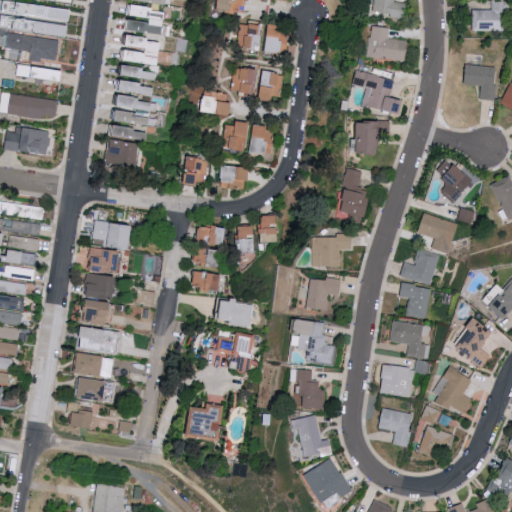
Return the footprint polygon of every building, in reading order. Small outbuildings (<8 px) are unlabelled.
[(74,9),(2,0),(0,16),(0,28),(71,36),(74,9)] [(247,13),(247,0),(216,0),(216,11),(247,13)] [(395,0),(374,0),(373,14),(407,17),(408,3),(396,2),(395,0)] [(470,9),(470,30),(504,31),(505,1),(489,0),(489,10),(470,9)] [(167,10),(128,6),(127,15),(166,19),(167,10)] [(163,34),(164,24),(126,21),(125,31),(163,34)] [(240,24),(238,49),(289,52),(290,25),(248,23),(248,25),(240,24)] [(406,61),(408,40),(389,38),(390,28),(369,26),(366,57),(406,61)] [(58,60),(60,39),(4,33),(2,48),(31,51),(30,61),(41,62),(41,58),(58,60)] [(494,84),(490,84),(491,66),(460,64),(459,84),(477,85),(477,99),(493,100),(494,84)] [(65,70),(35,67),(34,77),(64,80),(65,70)] [(234,89),(242,89),(242,68),(234,68),(234,89)] [(243,93),(257,94),(257,69),(243,68),(243,93)] [(395,81),(356,70),(352,84),(366,88),(362,105),(401,115),(404,101),(391,97),(395,81)] [(275,101),(275,96),(282,97),(283,72),(265,72),(263,101),(275,101)] [(498,105),(511,110),(511,78),(509,78),(498,105)] [(116,92),(156,94),(156,84),(117,82),(116,92)] [(0,112),(56,119),(58,99),(2,93),(0,110),(0,112)] [(113,107),(112,120),(155,127),(156,115),(157,115),(160,102),(115,95),(114,107),(113,107)] [(199,111),(231,116),(234,101),(201,97),(199,111)] [(248,150),(251,123),(236,121),(235,125),(225,124),(222,148),(248,150)] [(358,154),(380,155),(381,136),(390,137),(391,122),(359,121),(358,154)] [(149,141),(150,132),(112,125),(110,135),(149,141)] [(7,131),(4,148),(47,155),(50,131),(16,126),(15,132),(7,131)] [(254,153),(270,155),(273,128),(257,126),(254,153)] [(104,162),(137,166),(140,143),(112,140),(111,152),(106,152),(104,162)] [(188,185),(206,185),(205,158),(187,158),(188,185)] [(467,182),(442,159),(430,172),(444,183),(437,191),(449,203),(467,182)] [(249,166),(222,166),(222,182),(230,182),(230,189),(249,189),(249,166)] [(363,172),(347,168),(343,186),(347,187),(341,212),(363,218),(370,191),(359,188),(363,172)] [(504,219),(511,215),(511,187),(506,175),(488,183),(504,219)] [(0,214),(42,218),(43,205),(0,201),(0,214)] [(448,222),(418,212),(412,232),(432,238),(428,248),(446,254),(450,239),(443,237),(448,222)] [(278,242),(277,215),(257,215),(258,242),(278,242)] [(42,224),(8,219),(0,218),(0,245),(4,246),(6,231),(40,235),(42,224)] [(133,251),(137,227),(96,220),(93,238),(105,240),(104,246),(133,251)] [(226,228),(198,225),(196,242),(224,245),(226,228)] [(234,253),(255,252),(254,226),(233,227),(234,253)] [(8,245),(37,252),(40,240),(10,234),(8,245)] [(313,237),(312,267),(342,268),(343,250),(352,250),(352,234),(338,234),(338,238),(313,237)] [(193,260),(220,267),(223,252),(197,246),(193,260)] [(121,275),(124,253),(91,247),(87,269),(121,275)] [(0,260),(37,266),(38,253),(0,248),(0,260)] [(437,254),(415,249),(411,265),(400,262),(397,277),(430,285),(437,254)] [(0,275),(33,280),(34,269),(0,264),(0,275)] [(191,287),(221,290),(223,274),(193,271),(191,287)] [(118,299),(120,277),(87,274),(85,297),(118,299)] [(342,281),(305,276),(301,306),(327,310),(329,296),(340,298),(342,281)] [(498,290),(492,284),(481,297),(485,300),(480,306),(498,321),(511,303),(511,280),(509,278),(498,290)] [(0,291),(26,294),(27,282),(0,279),(0,291)] [(429,288),(397,283),(395,296),(407,298),(404,315),(425,319),(429,288)] [(0,306),(21,308),(22,297),(0,294),(0,306)] [(236,303),(237,301),(223,299),(220,319),(229,320),(229,325),(252,327),(254,305),(236,303)] [(115,303),(87,300),(85,321),(113,324),(115,303)] [(0,321),(21,325),(23,314),(0,310),(0,321)] [(446,346),(477,368),(486,356),(474,347),(485,332),(465,318),(446,346)] [(333,364),(335,346),(327,345),(328,336),(324,335),(326,323),(295,319),(292,347),(307,349),(306,360),(333,364)] [(19,327),(0,325),(0,337),(17,339),(19,327)] [(120,330),(80,328),(79,349),(119,351),(120,330)] [(254,335),(217,330),(213,365),(224,366),(225,356),(231,357),(229,369),(243,371),(244,365),(250,366),(254,335)] [(18,343),(0,341),(0,352),(17,354),(18,343)] [(117,359),(77,353),(74,372),(114,378),(117,359)] [(12,359),(0,356),(0,368),(10,370),(12,359)] [(375,393),(407,397),(409,379),(413,380),(414,369),(378,365),(375,393)] [(429,401),(445,410),(446,406),(460,413),(467,399),(459,395),(468,379),(447,368),(429,401)] [(313,370),(291,369),(290,381),(300,382),(300,394),(304,394),(303,408),(325,409),(326,390),(320,390),(320,382),(312,382),(313,370)] [(106,380),(79,378),(77,398),(104,401),(106,380)] [(223,405),(208,404),(207,409),(191,407),(189,436),(220,439),(223,405)] [(438,411),(423,406),(417,424),(423,426),(414,452),(428,457),(431,449),(444,453),(451,434),(432,428),(438,411)] [(376,429),(391,431),(390,446),(408,447),(409,432),(407,432),(410,412),(378,409),(376,429)] [(71,427),(94,429),(95,413),(73,410),(71,427)] [(321,440),(316,415),(291,420),(293,429),(298,428),(304,458),(331,452),(329,439),(321,440)] [(120,431),(131,433),(133,422),(122,421),(120,431)] [(353,491),(333,458),(304,475),(320,503),(335,494),(338,499),(353,491)] [(511,464),(498,458),(483,491),(492,495),(495,488),(511,495),(511,464)] [(123,511),(124,485),(95,485),(94,511),(123,511)] [(368,511),(357,511),(356,511),(392,511),(394,507),(375,499),(368,511)] [(443,511),(486,511),(484,502),(460,509),(459,503),(443,508),(443,511)]
